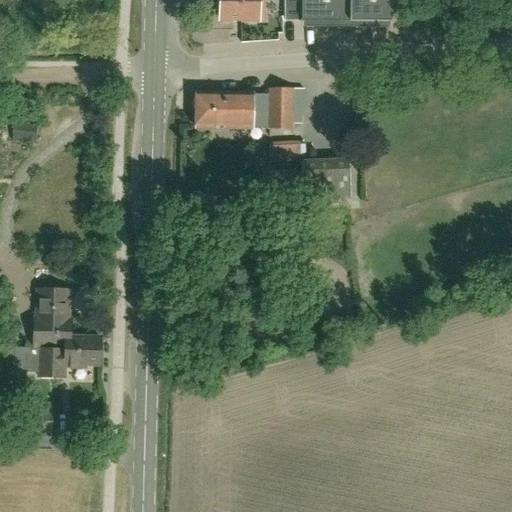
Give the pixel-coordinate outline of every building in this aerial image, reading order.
[(219,0),(219,21),(259,21),(262,21),(262,0),(282,0),(283,21),(390,22),(389,0),(219,0)] [(293,129),(293,89),(269,89),(269,95),(253,95),(253,94),(196,93),(196,128),(252,128),(252,129),(266,129),(266,130),(293,129)] [(11,121),(10,140),(40,140),(41,121),(11,121)] [(269,163),(299,161),(298,142),(268,144),(269,163)] [(301,162),(302,199),(350,198),(349,161),(301,162)] [(274,212),(288,210),(287,201),(273,202),(274,212)] [(270,270),(292,267),(289,234),(266,237),(270,270)] [(38,377),(56,377),(65,378),(65,368),(85,368),(85,365),(99,366),(100,338),(71,337),(71,319),(68,319),(69,290),(37,289),(36,318),(34,318),(33,349),(15,348),(14,372),(38,373),(38,377)] [(0,333),(8,334),(10,297),(0,296),(0,333)] [(53,411),(21,409),(19,433),(51,435),(53,411)]
